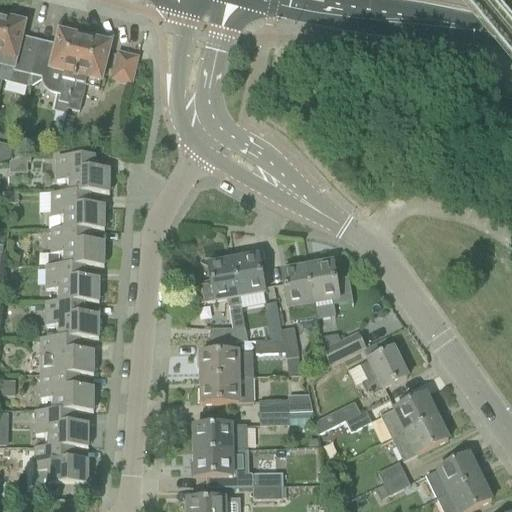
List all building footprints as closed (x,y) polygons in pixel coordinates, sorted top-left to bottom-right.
[(0,21),(0,84),(2,84),(10,78),(11,74),(29,78),(27,89),(28,89),(38,48),(20,43),(24,27),(0,21)] [(38,48),(28,89),(31,90),(41,83),(42,88),(44,91),(47,94),(54,98),(57,98),(53,114),(65,117),(67,113),(84,42),(59,36),(55,52),(38,48)] [(84,42),(67,113),(78,116),(85,89),(87,82),(100,85),(109,48),(105,47),(106,47),(105,46),(104,45),(103,45),(103,44),(102,44),(101,44),(100,44),(99,44),(98,44),(97,44),(96,44),(96,45),(84,42)] [(111,83),(130,88),(137,61),(117,56),(111,83)] [(55,160),(55,185),(66,185),(66,197),(84,197),(84,198),(108,198),(108,192),(111,192),(111,178),(108,178),(108,174),(89,174),(89,161),(55,160)] [(50,197),(50,221),(61,221),(61,233),(61,234),(84,234),(84,235),(103,235),(103,229),(106,229),(106,214),(103,214),(103,210),(84,210),(84,198),(84,197),(66,197),(50,197)] [(50,233),(50,258),(60,258),(60,270),(79,270),(79,271),(103,271),(103,265),(106,265),(106,251),(103,251),(103,247),(84,246),(84,235),(84,234),(61,234),(61,233),(50,233)] [(232,265),(239,302),(264,297),(257,260),(232,265)] [(211,288),(198,290),(201,307),(213,304),(214,305),(214,306),(227,304),(228,311),(240,308),(239,302),(232,265),(231,265),(221,267),(221,262),(208,265),(208,269),(207,269),(211,288)] [(318,270),(306,272),(312,308),(332,305),(333,310),(351,307),(346,281),(334,283),(332,268),(330,268),(318,270)] [(45,269),(45,294),(55,294),(55,306),(78,307),(98,307),(98,301),(101,301),(101,287),(98,287),(98,283),(79,283),(79,271),(79,270),(60,270),(45,269)] [(315,322),(312,308),(306,272),(281,276),(287,313),(288,313),(290,326),(315,322)] [(45,306),(45,330),(55,330),(55,342),(55,343),(73,343),(73,344),(98,344),(98,338),(101,338),(101,323),(98,323),(98,319),(78,319),(78,307),(55,306),(45,306)] [(280,334),(277,314),(275,307),(262,309),(269,345),(282,345),(280,334)] [(293,332),(280,334),(282,345),(284,357),(285,363),(298,360),(293,332)] [(246,346),(244,333),(209,333),(209,346),(246,346)] [(339,345),(342,350),(324,360),(329,371),(365,353),(357,336),(339,345)] [(40,342),(39,379),(73,379),(73,380),(93,380),(93,374),(96,374),(96,360),(93,360),(93,356),(73,356),(73,344),(73,343),(55,343),(55,342),(40,342)] [(282,345),(269,345),(254,345),(254,357),(284,357),(282,345)] [(392,352),(367,365),(368,366),(359,370),(366,385),(362,387),(366,397),(365,397),(366,401),(406,381),(392,352)] [(209,357),(200,358),(200,383),(252,382),(252,372),(251,356),(237,357),(233,357),(209,357)] [(39,379),(39,403),(50,403),(50,415),(50,416),(68,416),(68,417),(92,417),(92,411),(95,411),(96,396),(92,396),(92,392),(73,392),(73,380),(73,379),(39,379)] [(252,382),(200,383),(201,408),(238,408),(253,407),(252,382)] [(1,385),(1,400),(13,400),(14,385),(1,385)] [(424,398),(394,414),(379,421),(391,444),(436,421),(424,398)] [(288,405),(258,405),(258,418),(288,418),(288,413),(288,407),(288,405)] [(354,407),(339,415),(314,427),(317,439),(337,430),(344,426),(360,419),(354,407)] [(34,415),(34,439),(45,440),(45,451),(45,452),(68,452),(68,453),(87,453),(87,447),(90,447),(90,433),(87,433),(87,428),(68,428),(68,417),(68,416),(50,416),(50,415),(34,415)] [(360,419),(344,426),(348,434),(350,437),(371,427),(366,416),(360,419)] [(301,427),(301,418),(288,418),(258,418),(258,431),(288,430),(288,427),(301,427)] [(447,444),(436,421),(391,444),(402,466),(447,444)] [(245,430),(193,431),(193,432),(193,445),(194,445),(194,456),(245,455),(245,430)] [(34,451),(34,476),(44,476),(44,492),(55,492),(55,489),(87,489),(87,483),(90,483),(90,469),(87,469),(87,465),(68,465),(68,453),(68,452),(45,452),(45,451),(34,451)] [(195,468),(194,468),(194,480),(194,482),(205,481),(205,493),(252,491),(252,479),(246,479),(245,455),(194,456),(195,468)] [(468,459),(425,480),(436,503),(479,482),(468,459)] [(384,488),(404,478),(399,466),(378,477),(384,488)] [(404,478),(384,488),(389,499),(410,489),(404,478)] [(281,479),(252,479),(252,491),(281,491),(281,479)] [(479,482),(436,503),(440,511),(474,511),(490,504),(479,482)] [(281,491),(252,491),(252,504),(281,504),(281,491)] [(187,505),(184,505),(183,511),(239,511),(239,503),(187,504),(187,505)]
